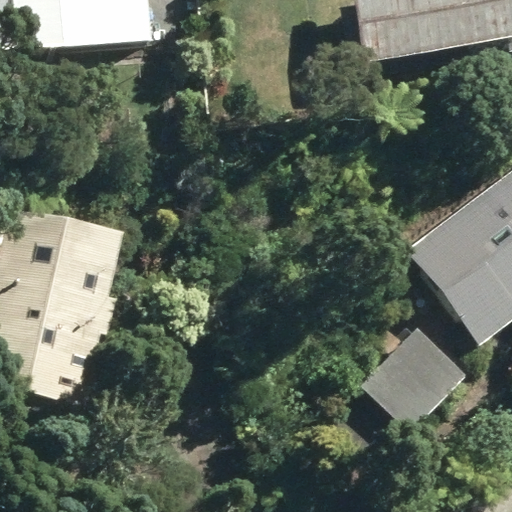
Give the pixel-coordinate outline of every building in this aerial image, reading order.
[(59,48),(65,48),(62,0),(0,0),(0,59),(59,55),(59,48)] [(144,0),(62,0),(65,48),(147,42),(144,0)] [(511,0),(349,0),(350,4),(342,5),(349,60),(358,59),(360,68),(511,45),(511,0)] [(511,170),(399,258),(475,355),(511,326),(511,170)] [(0,433),(0,473),(42,484),(60,409),(79,414),(96,341),(104,343),(112,305),(105,303),(119,238),(0,211),(0,395),(8,398),(0,433)] [(462,381),(406,332),(350,397),(405,445),(462,381)]
